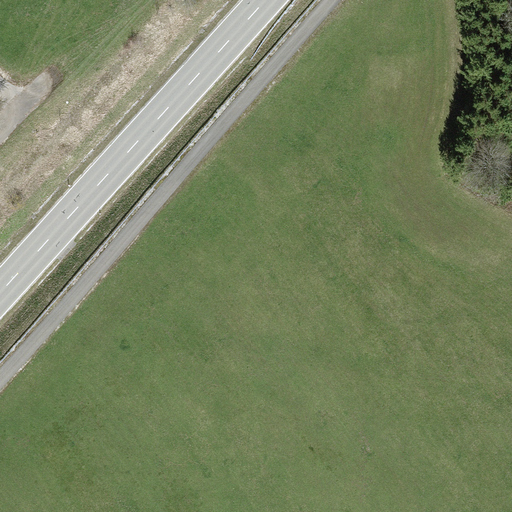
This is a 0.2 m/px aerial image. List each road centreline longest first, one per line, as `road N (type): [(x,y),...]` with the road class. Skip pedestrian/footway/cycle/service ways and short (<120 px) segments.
road 1 (track): [(329,0),(0,380)]
road 2 (primary): [(264,0),(0,291)]
